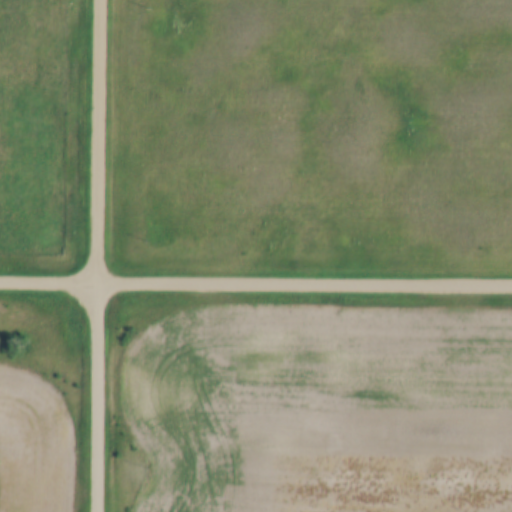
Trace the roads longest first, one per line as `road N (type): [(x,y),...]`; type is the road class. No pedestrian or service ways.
road 1 (residential): [(511,285),(0,280)]
road 2 (residential): [(97,511),(99,0)]
